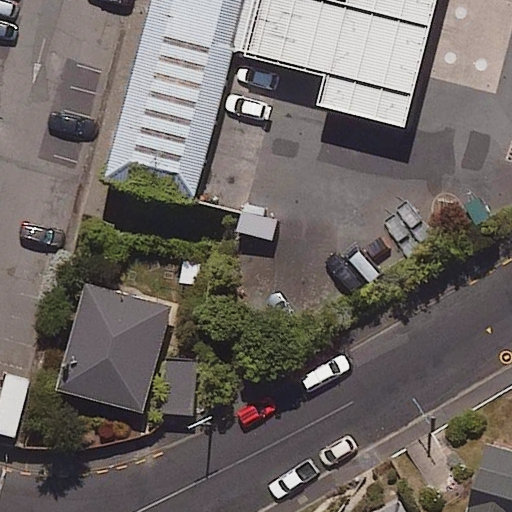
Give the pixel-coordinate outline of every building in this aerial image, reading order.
[(154,0),(112,167),(197,193),(237,47),(245,44),(255,0),(154,0)] [(255,0),(245,44),(331,65),(324,95),(412,116),(440,0),(255,0)] [(173,303),(89,280),(61,384),(145,407),(173,303)] [(205,360),(175,351),(160,404),(190,413),(205,360)] [(511,511),(511,440),(492,435),(471,511),(511,511)] [(409,511),(399,495),(371,511),(409,511)]
